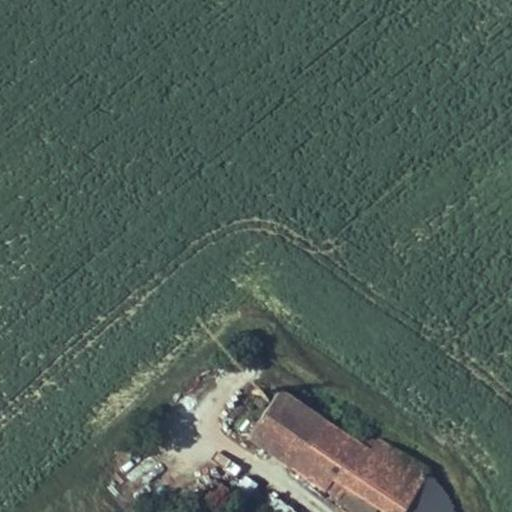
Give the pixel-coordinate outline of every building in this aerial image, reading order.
[(291,467),(330,413),(288,383),(249,438),(291,467)] [(379,511),(406,511),(433,477),(401,454),(407,445),(386,430),(375,445),(330,413),(291,467),(328,493),(337,482),(379,511)] [(401,454),(433,477),(439,468),(407,445),(401,454)] [(242,477),(234,496),(249,502),(257,483),(242,477)] [(297,511),(266,495),(255,511),(297,511)]
